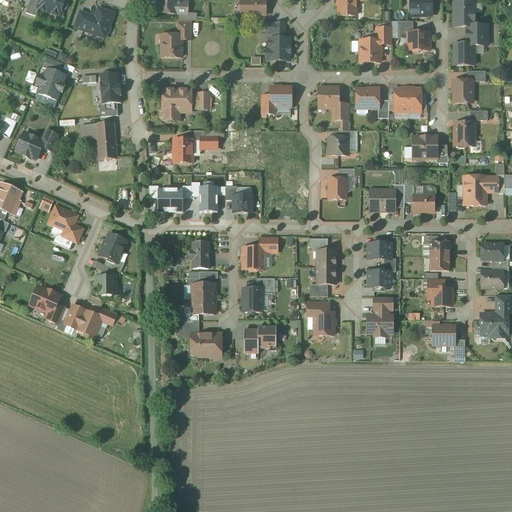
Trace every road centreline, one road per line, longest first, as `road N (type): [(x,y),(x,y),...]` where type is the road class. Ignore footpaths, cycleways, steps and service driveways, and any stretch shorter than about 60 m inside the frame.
road 1 (unclassified): [(146,228),(152,511)]
road 2 (residential): [(135,78),(304,78)]
road 3 (residential): [(316,230),(318,143),(305,129),(304,78)]
road 4 (residential): [(304,78),(444,79)]
